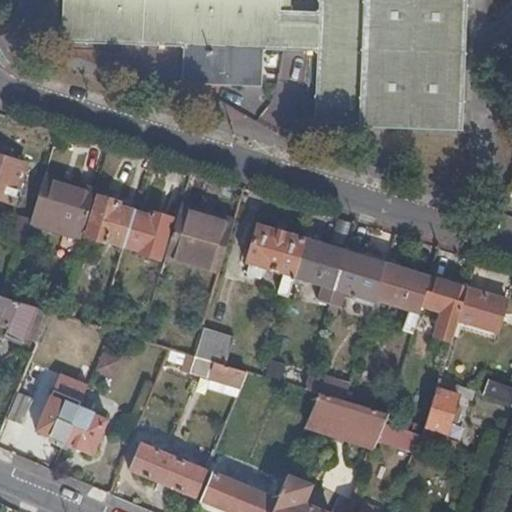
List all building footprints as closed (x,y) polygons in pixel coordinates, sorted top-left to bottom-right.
[(63,0),(62,42),(184,48),(183,84),(261,86),(263,51),(318,54),(315,123),(359,124),(359,127),(461,131),(464,57),(466,0),(320,0),(320,13),(280,12),(279,0),(63,0)] [(25,164),(0,156),(0,199),(13,203),(25,164)] [(94,192),(43,174),(29,223),(28,225),(79,239),(94,192)] [(134,212),(117,207),(118,203),(99,197),(87,236),(107,243),(108,240),(124,245),(124,244),(134,212)] [(181,204),(179,211),(233,227),(235,220),(181,204)] [(179,211),(166,254),(220,270),(233,227),(179,211)] [(151,217),(134,212),(124,244),(124,245),(141,250),(140,253),(158,258),(170,219),(152,213),(151,217)] [(13,240),(23,243),(28,225),(29,223),(19,220),(13,240)] [(294,278),(305,239),(257,225),(246,264),(250,265),(248,274),(249,276),(262,279),(265,269),(283,275),(278,292),(279,295),(288,297),(294,278)] [(345,251),(305,239),(294,278),(322,286),(318,301),(330,304),(345,251)] [(386,263),(345,251),(330,304),(341,308),(345,293),(374,302),(375,301),(386,263)] [(430,277),(386,263),(375,301),(409,311),(404,328),(414,331),(422,306),(430,277)] [(468,288),(430,277),(422,306),(442,312),(435,337),(452,342),(459,320),(468,288)] [(508,300),(468,288),(459,320),(498,332),(508,300)] [(49,313),(6,300),(0,297),(0,323),(7,327),(4,334),(22,342),(24,338),(37,344),(49,313)] [(104,309),(98,328),(109,331),(115,312),(104,309)] [(203,325),(194,357),(241,371),(245,361),(228,356),(234,335),(203,325)] [(99,350),(92,371),(112,378),(119,357),(99,350)] [(170,350),(166,360),(181,366),(179,370),(242,388),(248,373),(241,371),(194,357),(170,350)] [(273,369),(270,380),(283,384),(285,373),(273,369)] [(311,373),(306,391),(320,395),(345,403),(350,386),(311,373)] [(511,404),(511,387),(489,379),(483,394),(511,404)] [(438,390),(458,396),(461,387),(441,380),(438,390)] [(423,438),(444,445),(452,419),(458,396),(438,390),(423,438)] [(16,394),(6,420),(21,426),(32,400),(16,394)] [(345,403),(320,395),(307,425),(375,449),(385,425),(389,416),(345,403)] [(36,431),(63,442),(78,408),(51,397),(36,431)] [(78,408),(63,442),(93,454),(99,439),(103,440),(105,436),(101,434),(107,420),(78,408)] [(420,437),(392,428),(386,443),(413,453),(420,437)] [(129,470),(196,498),(207,471),(140,443),(129,470)] [(201,501),(227,511),(271,511),(283,484),(273,480),(267,495),(213,472),(201,501)] [(283,484),(271,511),(326,511),(304,503),(309,488),(286,477),(283,484)] [(375,511),(378,505),(366,500),(362,510),(361,511),(375,511)]
